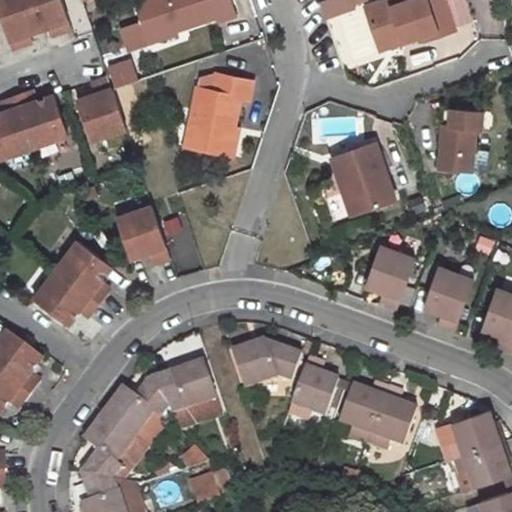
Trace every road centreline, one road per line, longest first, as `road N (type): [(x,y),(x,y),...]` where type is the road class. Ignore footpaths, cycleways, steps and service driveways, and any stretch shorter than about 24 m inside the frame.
road 1 (residential): [(511,394),(265,306),(205,312)]
road 2 (residential): [(295,84),(205,312)]
road 3 (unknown): [(283,511),(205,312)]
road 4 (residential): [(295,84),(390,96),(486,58)]
road 5 (residential): [(109,383),(69,447),(62,511)]
road 6 (residential): [(0,299),(109,383)]
road 7 (residential): [(205,312),(161,334),(109,383)]
